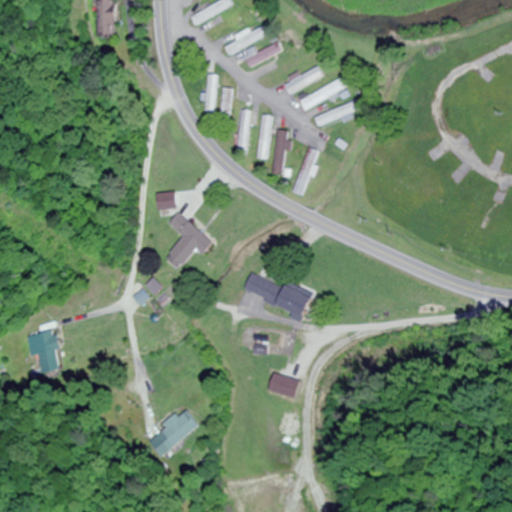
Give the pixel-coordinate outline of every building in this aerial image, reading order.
[(117,0),(97,0),(98,39),(118,38),(117,0)] [(227,0),(195,18),(200,26),(237,5),(234,0),(227,0)] [(257,17),(254,12),(221,31),(224,37),(257,17)] [(273,34),(268,26),(230,49),(235,56),(273,34)] [(291,49),(287,42),(248,63),(253,70),(291,49)] [(220,76),(211,76),(211,113),(220,113),(220,76)] [(355,88),(350,78),(307,100),(312,111),(355,88)] [(227,121),(235,121),(235,90),(227,90),(227,121)] [(325,128),(364,110),(360,101),(321,119),(325,128)] [(254,111),(245,111),(245,150),(254,150),(254,111)] [(272,160),(277,117),(268,116),(264,159),(272,160)] [(296,133),(286,131),(277,174),(287,176),(296,133)] [(169,260),(184,271),(200,249),(208,255),(218,243),(180,213),(171,225),(186,237),(169,260)] [(250,292),(307,318),(316,299),(258,273),(250,292)] [(58,331),(37,336),(48,379),(69,374),(58,331)] [(163,457),(204,427),(191,409),(167,427),(168,429),(151,441),(163,457)]
